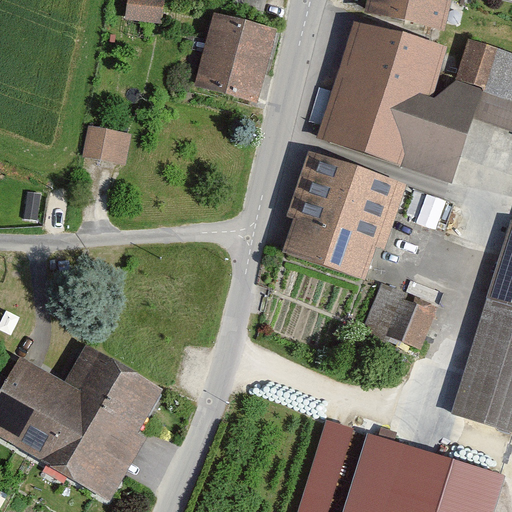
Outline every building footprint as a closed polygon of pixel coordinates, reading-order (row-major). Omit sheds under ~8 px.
[(129,0),(128,0),(113,0),(109,29),(128,32),(129,25),(169,29),(171,0),(129,0)] [(372,0),(369,21),(450,36),(456,0),(372,0)] [(261,108),(280,36),(219,20),(201,92),(261,108)] [(319,141),(399,167),(457,186),(480,117),(442,104),(457,56),(357,24),(319,141)] [(511,55),(471,42),(457,85),(511,102),(511,55)] [(135,135),(93,129),(89,158),(131,163),(135,135)] [(295,223),(284,256),(369,284),(379,252),(390,256),(413,186),(311,153),(289,221),(295,223)] [(511,220),(452,417),(511,434),(511,220)] [(412,294),(385,284),(366,336),(424,360),(441,312),(408,301),(412,294)] [(142,439),(169,392),(92,347),(70,386),(27,361),(0,407),(0,440),(113,506),(150,444),(142,439)] [(333,511),(358,434),(328,423),(302,511),(333,511)] [(343,511),(495,511),(506,479),(367,434),(343,511)]
